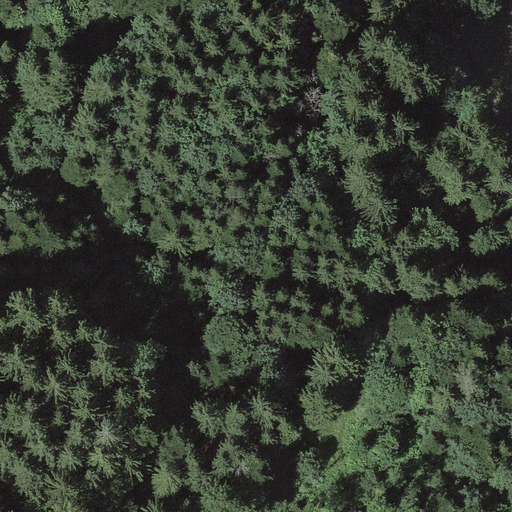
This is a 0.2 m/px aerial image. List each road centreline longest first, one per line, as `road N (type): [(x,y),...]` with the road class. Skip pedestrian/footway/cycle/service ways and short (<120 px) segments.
road 1 (track): [(119,511),(163,445),(232,378),(400,318),(511,295)]
road 2 (track): [(418,0),(511,148)]
